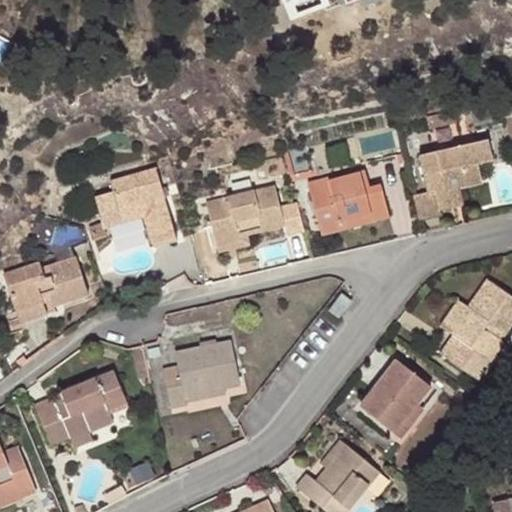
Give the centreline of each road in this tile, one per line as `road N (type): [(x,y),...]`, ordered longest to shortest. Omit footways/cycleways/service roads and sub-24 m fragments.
road 1 (residential): [(0,392),(92,327),(342,263),(415,262)]
road 2 (residential): [(148,511),(257,457),(415,262)]
